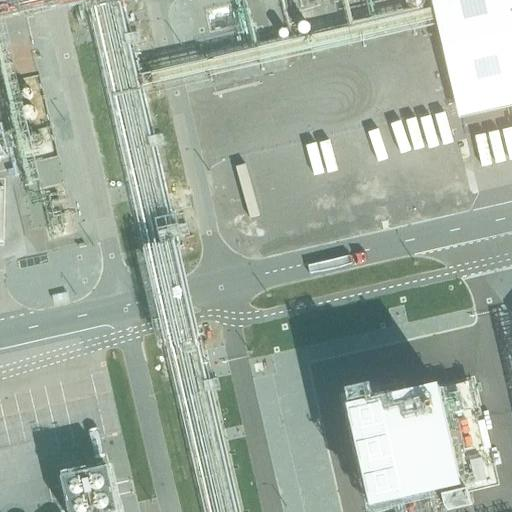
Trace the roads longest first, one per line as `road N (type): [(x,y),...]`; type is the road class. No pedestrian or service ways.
road 1 (unknown): [(57,0),(127,306)]
road 2 (unknown): [(220,284),(154,0)]
